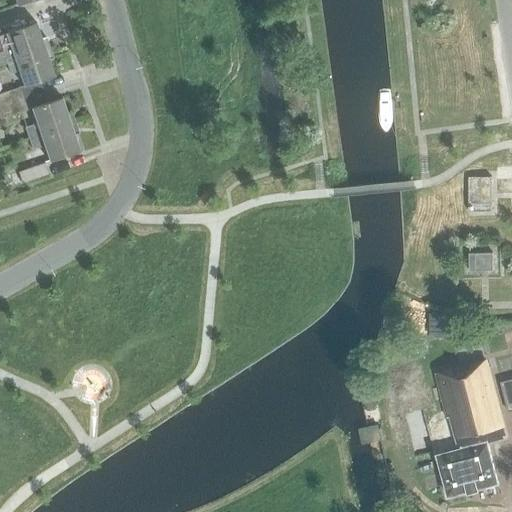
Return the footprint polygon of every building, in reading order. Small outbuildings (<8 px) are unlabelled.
[(5,33),(14,60),(45,49),(36,23),(5,33)] [(45,49),(14,60),(6,63),(10,74),(17,71),(23,86),(54,75),(45,49)] [(0,94),(0,105),(41,92),(38,82),(0,94)] [(41,92),(0,105),(0,119),(45,104),(41,92)] [(24,127),(28,138),(70,124),(62,99),(31,110),(35,123),(24,127)] [(70,124),(28,138),(32,149),(43,145),(48,161),(79,150),(70,124)] [(48,176),(44,163),(17,172),(22,185),(48,176)] [(13,187),(22,185),(17,172),(9,175),(13,187)] [(468,212),(492,212),(491,178),(468,178),(468,212)] [(468,254),(468,272),(493,272),(492,253),(468,254)] [(437,456),(448,497),(497,484),(487,443),(505,438),(485,361),(435,374),(447,418),(450,418),(458,451),(437,456)] [(511,382),(501,385),(508,414),(511,412),(511,382)] [(393,408),(388,393),(373,397),(377,413),(393,408)] [(389,459),(405,455),(395,416),(379,420),(389,459)] [(378,427),(357,432),(361,447),(382,443),(378,427)]
